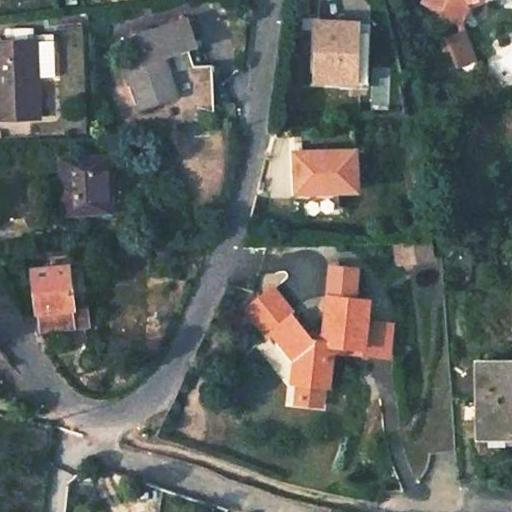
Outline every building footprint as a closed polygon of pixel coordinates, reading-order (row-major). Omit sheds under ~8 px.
[(464,1),(465,0),(469,0),(470,2),(474,0),(423,0),(420,10),(458,25),(466,6),(462,5),(464,1)] [(355,13),(317,12),(317,70),(356,70),(355,13)] [(196,18),(146,36),(153,61),(138,65),(153,109),(187,99),(188,106),(215,110),(222,66),(203,63),(201,52),(214,48),(212,40),(204,42),(196,18)] [(33,27),(6,27),(7,40),(33,38),(33,27)] [(461,33),(444,39),(456,70),(473,63),(461,33)] [(38,41),(0,42),(0,120),(41,119),(38,41)] [(358,150),(300,148),(299,189),(359,190),(358,150)] [(109,156),(59,157),(60,194),(111,194),(109,156)] [(111,194),(60,194),(60,214),(110,214),(111,194)] [(398,260),(434,258),(431,239),(412,240),(396,240),(398,260)] [(71,265),(34,269),(39,310),(44,309),(46,330),(77,325),(75,310),(74,305),(77,304),(71,265)] [(319,339),(320,344),(310,350),(301,335),(292,333),(293,323),(291,318),(294,316),(272,287),(246,307),(264,335),(269,332),(276,342),(288,342),(298,358),(292,363),(289,387),(293,388),(318,392),(320,392),(324,379),(326,372),(319,361),(325,355),(338,358),(338,353),(360,356),(366,308),(348,305),(352,275),(329,272),(319,339)] [(89,308),(75,310),(77,325),(91,322),(89,308)] [(319,339),(301,335),(310,350),(320,344),(319,339)] [(288,342),(276,342),(292,363),(298,358),(288,342)] [(511,357),(471,359),(478,445),(511,443),(511,357)] [(318,392),(293,388),(290,407),(315,411),(318,392)]
